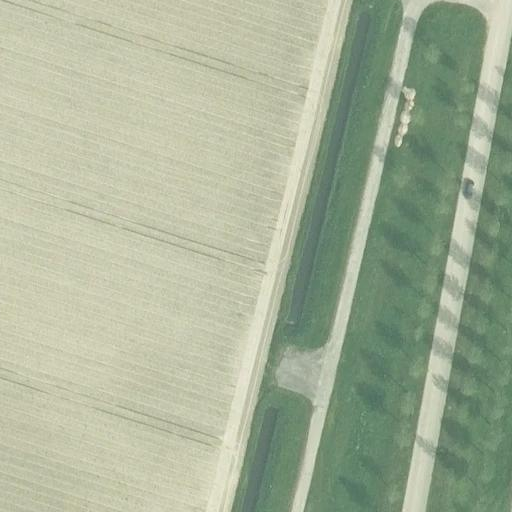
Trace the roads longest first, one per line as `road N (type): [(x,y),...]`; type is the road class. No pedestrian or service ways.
road 1 (track): [(297,511),(415,0)]
road 2 (tertiary): [(413,511),(505,0)]
